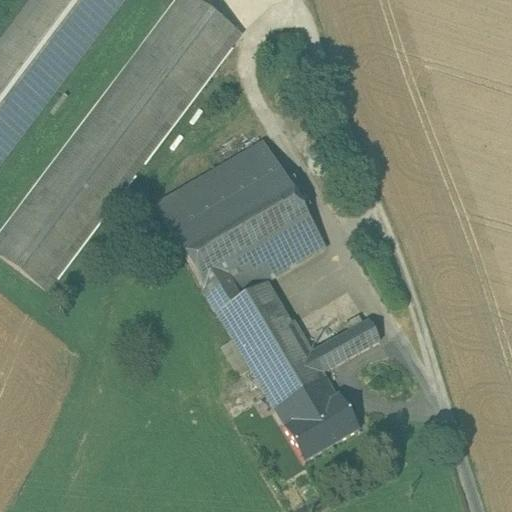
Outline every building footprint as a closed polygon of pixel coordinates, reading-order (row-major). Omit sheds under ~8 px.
[(36,0),(0,48),(0,160),(121,0),(36,0)] [(189,0),(181,0),(0,239),(0,258),(44,292),(238,36),(189,0)] [(324,247),(263,144),(155,207),(203,290),(224,277),(250,262),(263,283),(265,282),(324,247)] [(250,262),(224,277),(237,299),(263,283),(250,262)] [(237,299),(224,277),(203,290),(233,341),(241,355),(262,343),(237,299)] [(263,283),(237,299),(262,343),(291,326),(265,282),(263,283)] [(368,323),(310,356),(321,376),(379,343),(368,323)] [(262,343),(241,355),(251,371),(274,410),(324,381),(321,376),(310,356),(292,326),(291,326),(262,343)] [(233,341),(221,349),(238,378),(251,371),(241,355),(233,341)] [(324,381),(274,410),(286,429),(283,430),(303,466),(358,434),(338,398),(335,400),(324,381)]
